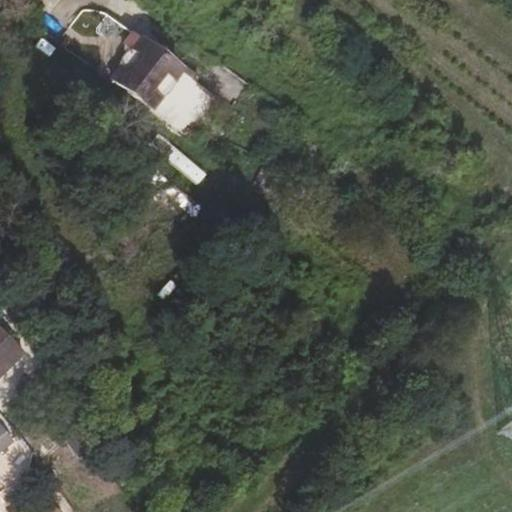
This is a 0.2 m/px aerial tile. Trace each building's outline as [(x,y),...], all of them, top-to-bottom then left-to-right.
[(132,28),(129,30),(119,45),(104,66),(144,95),(159,75),(171,59),(172,56),(132,28)] [(10,326),(0,333),(0,388),(36,358),(10,326)] [(15,419),(0,431),(0,485),(15,502),(19,497),(0,471),(34,442),(15,419)] [(83,451),(99,442),(88,424),(74,435),(83,451)] [(0,511),(15,502),(0,485),(0,511)]
